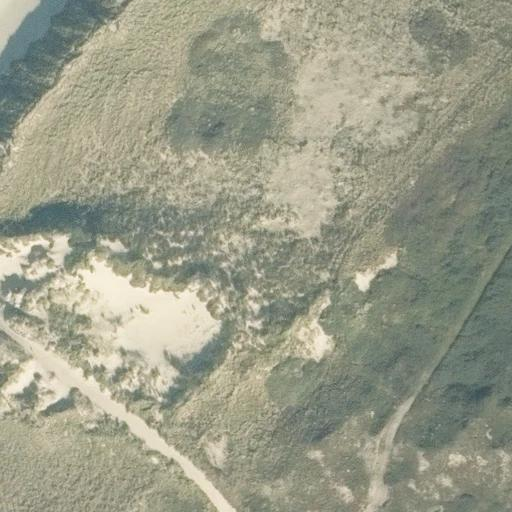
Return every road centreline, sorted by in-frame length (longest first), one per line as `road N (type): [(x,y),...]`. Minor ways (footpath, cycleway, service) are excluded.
road 1 (track): [(511,243),(389,428),(366,511)]
road 2 (track): [(226,511),(154,445),(0,333)]
